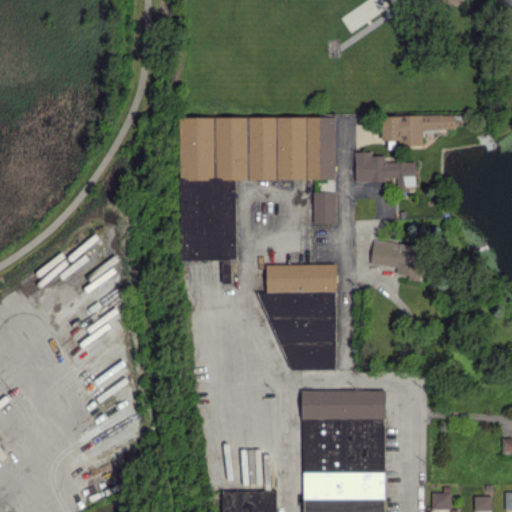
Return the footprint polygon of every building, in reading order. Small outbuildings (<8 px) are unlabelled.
[(454,114),(381,114),(381,139),(400,139),(400,144),(422,144),(422,128),(454,128),(454,114)] [(180,259),(221,259),(221,283),(231,283),(231,259),(236,259),(236,179),(276,179),(336,178),(335,115),(178,117),(180,259)] [(354,181),(386,180),(386,177),(396,177),(396,186),(416,186),(415,160),(385,161),(385,154),(371,155),(371,150),(354,151),(354,181)] [(336,222),(336,191),(312,191),(313,222),(336,222)] [(370,263),(396,265),(396,273),(408,274),(408,278),(419,279),(422,244),(372,240),(370,263)] [(336,368),(334,263),(265,264),(266,291),(259,291),(287,368),(336,368)] [(302,511),(385,511),(384,388),(302,389),(302,511)] [(511,452),(511,437),(501,437),(500,452),(511,452)] [(276,511),(276,489),(221,490),(220,511),(276,511)] [(450,508),(450,492),(431,491),(431,508),(450,508)] [(490,509),(490,495),(473,495),(473,510),(490,509)]
